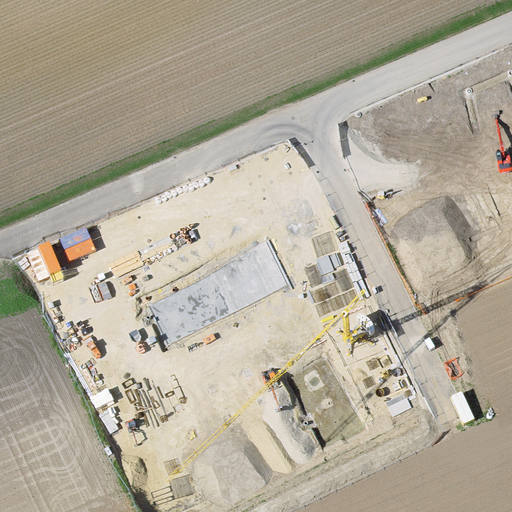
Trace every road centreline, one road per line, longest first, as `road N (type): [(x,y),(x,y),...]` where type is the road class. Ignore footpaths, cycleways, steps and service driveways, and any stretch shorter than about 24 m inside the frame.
road 1 (residential): [(308,110),(443,401)]
road 2 (residential): [(308,110),(19,234)]
road 3 (residential): [(511,27),(308,110)]
